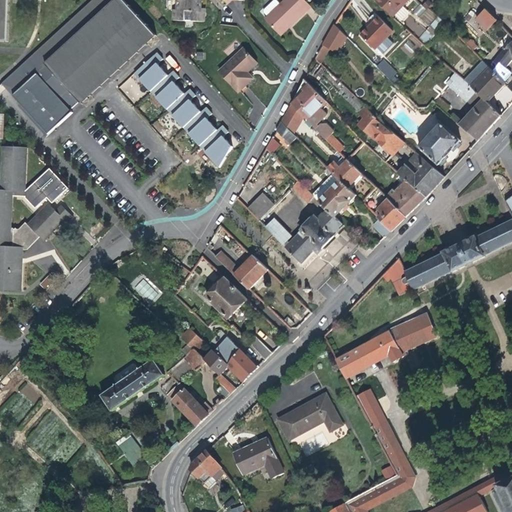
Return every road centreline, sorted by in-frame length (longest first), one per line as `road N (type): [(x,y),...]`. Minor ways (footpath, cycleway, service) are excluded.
road 1 (tertiary): [(175,511),(173,478),(186,452),(511,121)]
road 2 (residential): [(295,76),(220,205),(188,235),(155,228),(117,241),(28,340),(0,345)]
